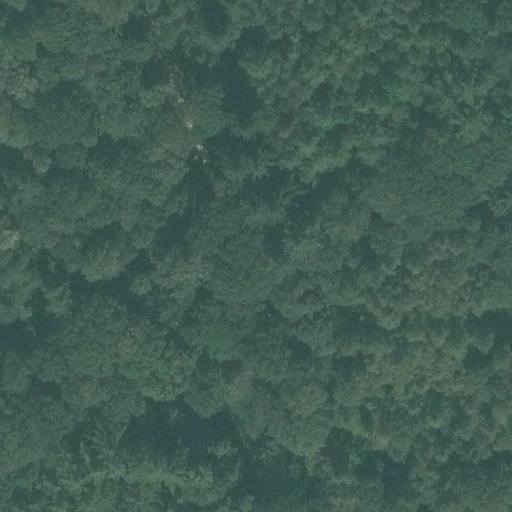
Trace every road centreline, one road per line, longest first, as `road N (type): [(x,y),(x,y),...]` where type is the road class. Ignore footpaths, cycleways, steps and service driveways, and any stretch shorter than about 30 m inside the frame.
road 1 (track): [(0,443),(254,277)]
road 2 (track): [(254,277),(135,0)]
road 3 (track): [(350,511),(254,277)]
road 4 (track): [(254,277),(450,149)]
